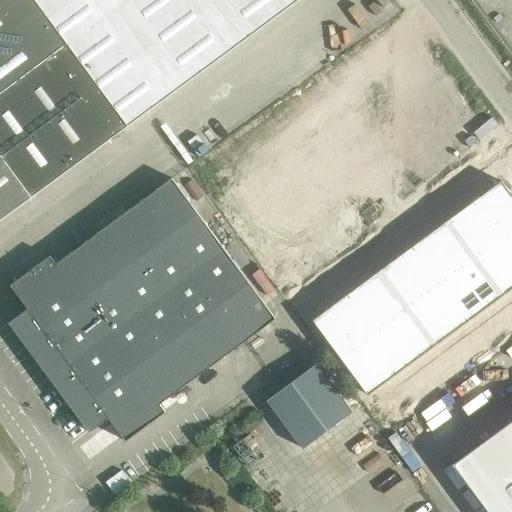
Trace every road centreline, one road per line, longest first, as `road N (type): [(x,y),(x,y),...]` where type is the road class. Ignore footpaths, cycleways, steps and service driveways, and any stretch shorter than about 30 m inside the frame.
road 1 (unknown): [(0,248),(142,136)]
road 2 (unclassified): [(511,109),(432,0)]
road 3 (unclassified): [(37,511),(51,485),(45,463),(0,401)]
